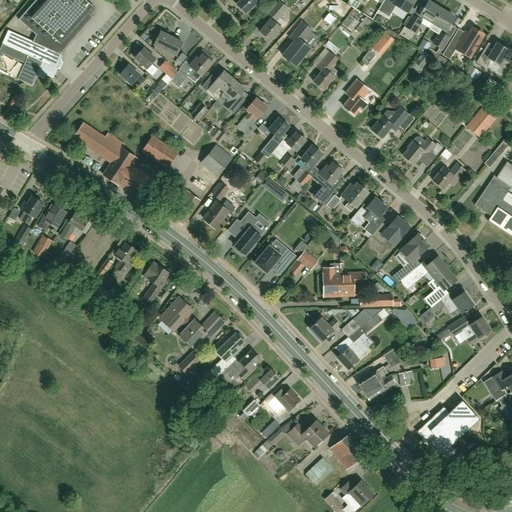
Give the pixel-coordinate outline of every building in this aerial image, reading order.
[(55,52),(60,54),(93,17),(88,13),(94,7),(85,0),(35,0),(18,20),(35,35),(32,42),(55,52)] [(241,0),(237,4),(246,14),(258,3),(255,0),(241,0)] [(407,12),(414,0),(394,0),(393,3),(388,0),(384,0),(378,10),(389,17),(396,5),(407,12)] [(276,22),(282,14),(288,8),(279,1),(274,7),(275,8),(267,16),(271,20),(261,32),(271,41),(282,28),(276,22)] [(433,23),(441,10),(428,2),(418,18),(412,15),(405,26),(415,32),(424,18),(433,23)] [(353,9),(341,24),(351,32),(359,22),(354,18),(358,14),(353,10),(354,9),(353,9)] [(437,59),(443,49),(443,50),(450,38),(444,34),(454,18),(441,10),(433,23),(442,29),(433,44),(440,48),(436,53),(429,49),(427,52),(437,59)] [(329,13),(323,20),(331,26),(336,20),(329,13)] [(366,17),(355,30),(358,33),(365,24),(367,26),(371,21),(366,17)] [(296,40),(283,56),(296,66),(310,49),(310,48),(303,43),(308,37),(313,31),(303,23),(292,37),(296,40)] [(470,57),(484,35),(472,28),(468,35),(465,33),(460,40),(455,37),(450,45),(449,44),(443,55),(449,59),(456,49),(470,57)] [(372,49),(381,56),(394,40),(390,37),(392,34),(388,30),(372,49)] [(0,58),(2,54),(19,61),(24,64),(17,80),(32,86),(36,76),(44,79),(46,75),(53,78),(57,69),(60,61),(62,58),(62,57),(61,56),(61,55),(60,54),(55,52),(32,42),(8,31),(2,45),(0,48),(0,58)] [(160,32),(154,45),(176,56),(182,43),(160,32)] [(338,53),(342,49),(332,40),(328,45),(338,53)] [(490,53),(485,49),(477,62),(487,69),(492,60),(500,65),(496,72),(502,76),(511,61),(505,58),(509,51),(496,43),(490,53)] [(158,70),(151,64),(155,60),(143,49),(140,53),(137,51),(133,56),(135,58),(134,58),(146,69),(145,70),(152,76),(158,70)] [(369,51),(363,59),(361,61),(366,66),(369,64),(375,56),(369,51)] [(171,80),(170,82),(178,89),(188,77),(190,79),(195,83),(212,63),(211,62),(213,59),(204,52),(198,59),(197,57),(190,65),(183,73),(179,70),(178,72),(177,71),(178,72),(171,80)] [(333,65),(333,66),(338,59),(329,52),(323,58),(325,59),(317,68),(322,71),(313,81),(324,90),(334,77),(327,71),(333,65)] [(414,63),(422,69),(430,59),(423,52),(414,63)] [(165,61),(159,68),(171,80),(178,72),(177,71),(165,61)] [(120,75),(126,81),(125,82),(129,85),(130,84),(131,85),(134,81),(139,85),(143,80),(139,76),(128,66),(120,75)] [(466,74),(476,80),(481,73),(471,67),(466,74)] [(211,78),(203,87),(207,90),(209,92),(213,95),(215,93),(220,98),(235,81),(224,72),(222,74),(216,82),(211,78)] [(350,98),(343,107),(354,116),(358,110),(360,111),(366,104),(361,100),(369,91),(356,80),(345,94),(350,98)] [(220,98),(218,100),(227,107),(233,112),(241,103),(244,99),(240,96),(244,92),(245,90),(235,81),(220,98)] [(150,96),(145,101),(148,104),(153,99),(154,99),(162,90),(154,82),(149,87),(145,92),(150,96)] [(239,123),(236,127),(244,134),(248,137),(257,127),(253,124),(258,118),(259,118),(268,108),(257,98),(248,109),(251,112),(246,117),(247,118),(246,119),(244,118),(240,123),(239,123)] [(208,110),(199,103),(189,115),(198,122),(208,110)] [(383,117),(371,129),(382,138),(391,129),(394,132),(398,127),(399,127),(409,115),(400,107),(395,112),(386,111),(382,116),(383,117)] [(466,127),(480,139),(495,120),(481,108),(466,127)] [(458,120),(464,125),(474,114),(467,109),(458,120)] [(274,151),(285,138),(282,141),(279,139),(289,126),(279,118),(268,130),(274,135),(267,145),(274,151)] [(91,128),(83,122),(72,138),(81,144),(82,142),(111,163),(103,175),(141,200),(155,179),(135,166),(134,167),(132,165),(137,158),(122,148),(125,145),(109,134),(106,138),(91,128)] [(214,128),(210,125),(206,131),(210,134),(214,128)] [(215,140),(221,132),(215,128),(210,135),(215,140)] [(221,132),(215,140),(220,144),(226,136),(221,132)] [(279,160),(284,155),(290,147),(296,152),(305,140),(296,132),(289,141),(285,138),(274,151),(271,154),(272,154),(279,160)] [(141,152),(167,169),(178,152),(152,135),(141,152)] [(428,138),(425,142),(419,137),(415,138),(408,147),(409,149),(403,156),(413,164),(418,158),(428,166),(443,148),(437,143),(436,144),(428,138)] [(217,177),(232,158),(216,145),(200,163),(217,177)] [(309,170),(311,167),(312,167),(323,154),(312,146),(301,159),(305,162),(292,177),(295,180),(290,187),(298,194),(315,174),(312,177),(306,172),(308,169),(309,170)] [(261,153),(254,160),(261,165),(267,158),(261,153)] [(280,163),(287,169),(295,160),(287,154),(280,163)] [(240,157),(233,166),(241,171),(247,162),(240,157)] [(491,216),(487,221),(511,237),(511,199),(506,195),(511,185),(511,165),(507,162),(496,177),(494,176),(474,205),(491,216)] [(327,181),(314,196),(324,204),(338,188),(332,183),(343,171),(341,169),(341,167),(337,163),(335,164),(333,163),(329,167),(327,166),(320,175),(327,181)] [(448,182),(452,186),(465,171),(457,164),(449,173),(443,168),(432,180),(442,189),(448,182)] [(258,179),(263,182),(268,175),(263,172),(258,179)] [(273,178),(266,185),(285,201),(291,194),(273,178)] [(220,201),(229,189),(221,183),(211,195),(220,201)] [(355,207),(355,208),(368,193),(357,183),(352,190),(349,187),(341,196),(348,202),(344,207),(351,212),(355,207)] [(200,200),(184,188),(166,210),(173,215),(172,216),(181,223),(200,200)] [(296,198),(302,202),(306,197),(300,193),(296,198)] [(335,196),(327,205),(332,210),(340,201),(335,196)] [(43,203),(32,197),(28,205),(25,203),(22,209),(25,211),(20,219),(28,223),(32,217),(35,218),(43,203)] [(364,229),(372,236),(380,227),(375,223),(388,209),(375,198),(367,207),(368,208),(365,211),(361,207),(350,220),(357,226),(364,218),(370,222),(364,229)] [(228,212),(216,202),(203,219),(215,228),(228,212)] [(38,227),(40,228),(45,231),(49,223),(56,228),(66,212),(64,211),(65,209),(62,207),(61,209),(55,205),(54,206),(52,205),(48,211),(38,227)] [(252,224),(256,219),(248,212),(239,222),(247,229),(243,233),(244,234),(234,246),(236,248),(235,249),(242,255),(243,254),(245,255),(248,250),(250,252),(256,245),(254,244),(263,233),(252,224)] [(71,234),(70,234),(75,226),(83,230),(88,221),(87,220),(88,218),(82,214),(81,217),(74,213),(64,230),(63,230),(60,236),(67,241),(71,234)] [(380,227),(372,236),(383,245),(387,239),(394,246),(400,238),(401,239),(410,228),(409,227),(411,225),(404,220),(403,221),(397,217),(388,228),(383,223),(380,227)] [(22,246),(31,229),(24,225),(15,242),(22,246)] [(419,235),(418,236),(417,234),(407,244),(407,245),(400,252),(411,263),(418,256),(429,246),(423,241),(424,240),(424,238),(420,235),(419,235)] [(32,253),(33,253),(42,258),(52,241),(42,235),(32,253)] [(350,247),(354,242),(350,238),(346,243),(350,247)] [(58,258),(64,262),(76,246),(70,242),(58,258)] [(120,248),(115,255),(122,261),(112,274),(122,281),(131,268),(128,266),(133,259),(131,257),(136,251),(125,243),(121,249),(120,248)] [(266,273),(270,268),(275,263),(276,263),(278,261),(287,267),(296,256),(286,248),(280,255),(269,246),(254,263),(266,273)] [(340,248),(340,254),(346,254),(349,250),(344,246),(340,248)] [(305,250),(296,260),(297,261),(303,266),(310,271),(318,261),(305,250)] [(420,265),(413,271),(406,277),(412,285),(429,272),(434,279),(447,269),(437,258),(423,269),(420,265)] [(107,259),(96,275),(101,278),(112,262),(107,259)] [(144,299),(150,303),(166,280),(164,279),(168,273),(157,266),(157,267),(152,264),(144,276),(155,284),(144,299)] [(406,277),(413,271),(408,265),(408,264),(392,278),(397,284),(406,277)] [(341,297),(340,274),(330,274),(330,269),(323,269),(324,274),(323,274),(324,297),(341,297)] [(431,308),(440,300),(441,299),(437,295),(456,280),(447,269),(434,279),(440,286),(424,299),(431,308)] [(340,274),(341,297),(353,296),(352,285),(364,284),(364,273),(340,274)] [(104,285),(95,278),(87,290),(96,296),(104,285)] [(453,301),(446,306),(451,313),(458,308),(462,314),(474,305),(464,292),(452,300),(453,301)] [(371,295),(371,297),(360,297),(360,308),(400,307),(400,299),(393,300),(393,295),(371,295)] [(180,322),(188,314),(192,310),(179,298),(160,319),(173,331),(180,322)] [(398,312),(411,329),(420,322),(407,305),(398,312)] [(429,310),(419,317),(425,325),(434,317),(433,316),(429,310)] [(188,314),(180,322),(188,329),(181,336),(182,337),(181,339),(185,342),(186,341),(193,347),(195,344),(199,348),(224,322),(214,313),(205,322),(208,325),(203,330),(201,328),(202,327),(188,314)] [(482,317),(470,325),(469,325),(464,316),(447,327),(454,337),(463,331),(472,345),(485,336),(484,334),(490,330),(482,317)] [(328,326),(320,318),(310,328),(323,341),(333,331),(332,330),(339,324),(334,320),(328,326)] [(360,327),(353,319),(341,330),(347,337),(360,327)] [(347,337),(353,343),(338,358),(348,369),(358,360),(368,350),(359,339),(372,329),(367,322),(360,327),(347,337)] [(440,340),(451,334),(448,329),(437,336),(440,340)] [(131,330),(124,340),(143,354),(150,344),(131,330)] [(218,377),(219,376),(229,366),(233,363),(230,359),(243,347),(241,345),(244,342),(243,341),(244,339),(239,334),(237,335),(235,334),(216,352),(224,360),(212,371),(212,370),(204,378),(209,384),(217,376),(218,377)] [(236,369),(240,373),(239,375),(244,380),(257,368),(255,366),(261,360),(251,350),(239,362),(241,364),(236,369)] [(383,356),(391,369),(401,362),(393,350),(383,356)] [(193,351),(177,368),(186,375),(201,359),(193,351)] [(206,355),(200,363),(208,369),(214,360),(206,355)] [(431,369),(445,366),(444,358),(429,360),(431,369)] [(229,366),(219,376),(227,384),(233,378),(230,376),(235,371),(234,371),(229,366)] [(368,390),(386,378),(384,375),(387,373),(383,367),(376,371),(358,383),(362,390),(367,387),(368,390)] [(268,389),(279,378),(270,370),(266,374),(262,370),(255,376),(256,377),(254,378),(254,377),(245,386),(252,393),(262,382),(268,389)] [(412,371),(398,374),(401,387),(415,384),(412,371)] [(500,372),(484,383),(486,386),(491,383),(497,392),(495,393),(494,397),(496,401),(498,400),(511,390),(511,374),(505,379),(500,372)] [(367,387),(362,390),(369,400),(395,383),(390,375),(386,378),(368,390),(367,387)] [(216,381),(210,389),(222,400),(229,391),(226,388),(225,389),(216,381)] [(286,393),(282,389),(274,397),(289,412),(300,401),(289,389),(286,393)] [(511,390),(498,400),(500,404),(502,404),(504,404),(505,404),(511,414),(511,390)] [(234,398),(228,405),(235,411),(240,405),(234,398)] [(254,400),(242,411),(248,417),(259,406),(254,400)] [(443,408),(416,432),(422,438),(420,441),(437,459),(439,457),(444,462),(456,451),(451,446),(478,420),(461,402),(448,414),(443,408)] [(280,430),(284,434),(294,425),(291,422),(280,430)] [(287,434),(298,445),(306,438),(314,446),(327,434),(316,422),(305,432),(297,425),(287,434)] [(267,427),(261,433),(266,438),(272,432),(267,427)] [(267,440),(268,440),(255,452),(253,454),(258,459),(260,457),(272,445),(273,445),(284,435),(279,430),(274,434),(267,440)] [(365,455),(349,434),(330,449),(346,470),(365,455)] [(319,485),(337,468),(326,457),(309,474),(319,485)] [(353,511),(354,511),(373,495),(360,482),(355,487),(350,481),(340,490),(346,496),(342,500),(353,511)] [(328,500),(339,511),(341,511),(347,507),(335,493),(328,500)]
